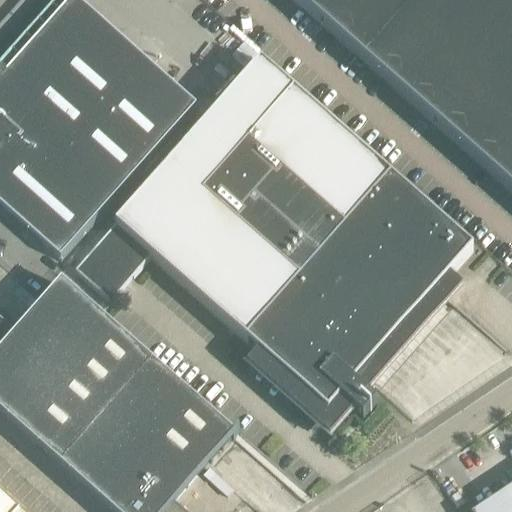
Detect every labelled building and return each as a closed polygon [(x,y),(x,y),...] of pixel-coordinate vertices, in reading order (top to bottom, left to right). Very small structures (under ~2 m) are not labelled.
[(511,0),(290,0),(299,8),(412,108),(511,195),(511,0)] [(74,2),(0,85),(0,209),(61,264),(197,111),(195,110),(74,2)] [(261,66),(76,276),(111,307),(151,261),(260,357),(248,370),(301,416),(319,433),(330,443),(354,416),(363,424),(377,409),(372,404),(368,401),(370,398),(372,395),(377,390),(389,376),(418,344),(433,326),(442,316),(451,306),(463,292),(450,281),(452,279),(474,254),(261,66)] [(233,439),(62,288),(0,357),(0,417),(107,511),(177,511),(172,507),(231,440),(234,442),(240,435),(238,434),(233,439)] [(228,500),(235,492),(210,471),(204,478),(228,500)] [(19,511),(0,495),(0,511),(19,511)] [(511,511),(511,502),(497,511),(511,511)]
